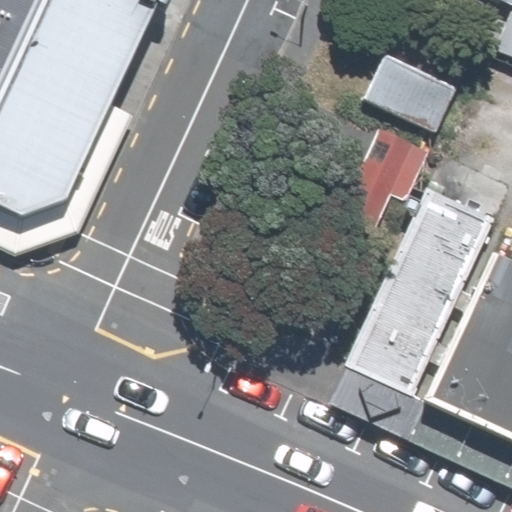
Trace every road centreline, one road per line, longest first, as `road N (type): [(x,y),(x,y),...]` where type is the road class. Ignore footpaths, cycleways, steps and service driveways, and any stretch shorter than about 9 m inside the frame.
road 1 (unclassified): [(67,394),(249,0)]
road 2 (secondary): [(67,394),(325,511)]
road 3 (unclassified): [(67,394),(13,511)]
